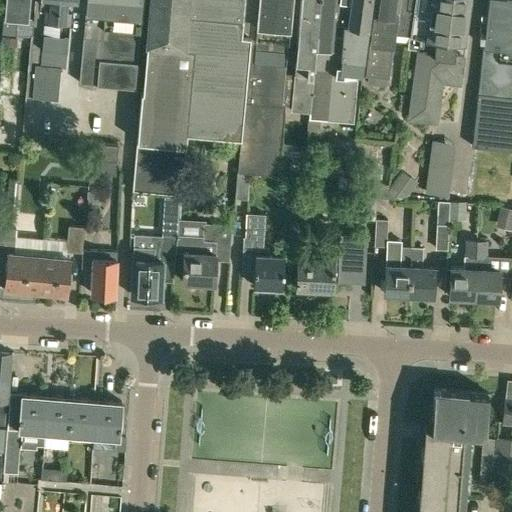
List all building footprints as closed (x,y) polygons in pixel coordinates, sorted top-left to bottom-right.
[(28,17),(29,0),(5,0),(2,35),(15,36),(16,35),(30,36),(30,34),(32,18),(28,17)] [(106,0),(86,0),(79,82),(99,84),(106,0)] [(142,0),(106,0),(99,84),(134,87),(142,0)] [(150,0),(141,122),(136,188),(181,192),(186,132),(239,137),(247,34),(240,34),(243,0),(150,0)] [(291,0),(259,0),(244,172),(275,175),(282,104),(285,72),(291,0)] [(282,104),(292,104),(291,110),(309,112),(319,0),(300,0),(294,73),(285,72),(282,104)] [(319,0),(309,112),(308,130),(319,131),(320,120),(327,120),(352,123),(357,77),(346,76),(347,71),(362,73),(370,0),(319,0)] [(408,35),(411,0),(375,0),(367,76),(391,79),(396,33),(408,35)] [(436,119),(441,79),(450,0),(411,0),(408,35),(406,46),(418,47),(410,116),(436,119)] [(459,81),(469,0),(450,0),(441,79),(459,81)] [(511,0),(488,0),(473,144),(511,148),(511,0)] [(45,8),(43,35),(68,37),(70,10),(67,10),(67,4),(50,2),(49,8),(45,8)] [(68,37),(43,35),(30,34),(30,36),(27,72),(24,96),(27,97),(24,135),(44,137),(48,98),(58,99),(61,66),(66,67),(68,37)] [(0,95),(20,96),(21,71),(0,70),(0,95)] [(422,192),(444,193),(446,140),(424,139),(422,192)] [(91,140),(90,159),(115,161),(117,142),(91,140)] [(357,183),(377,185),(387,186),(389,164),(359,161),(357,183)] [(401,169),(387,187),(386,196),(405,198),(417,182),(401,169)] [(291,177),(274,176),(274,192),(290,193),(291,177)] [(19,178),(8,177),(5,206),(16,207),(19,178)] [(386,196),(387,187),(387,186),(377,185),(376,198),(386,199),(386,196)] [(376,196),(363,196),(363,219),(375,220),(376,196)] [(447,248),(448,224),(450,201),(438,200),(435,247),(447,248)] [(466,201),(450,201),(449,219),(465,219),(466,201)] [(511,223),(511,207),(503,205),(499,222),(511,225),(511,223)] [(246,213),(245,236),(255,237),(253,285),(283,286),(284,255),(268,254),(268,248),(263,247),(264,214),(246,213)] [(384,292),(408,293),(411,246),(400,245),(401,239),(387,238),(388,219),(376,218),(374,245),(386,245),(384,292)] [(177,231),(177,237),(176,250),(184,251),(182,280),(214,282),(216,260),(227,261),(229,223),(203,221),(202,233),(177,231)] [(3,287),(35,290),(39,254),(41,237),(16,235),(17,227),(0,225),(0,256),(6,257),(3,287)] [(67,251),(82,252),(82,250),(83,250),(85,226),(68,225),(67,251)] [(364,283),(366,235),(340,233),(338,259),(315,258),(316,252),(298,252),(296,287),(332,289),(332,281),(364,283)] [(162,269),(175,270),(176,250),(177,237),(154,236),(153,259),(133,258),(131,294),(161,296),(162,269)] [(41,237),(39,254),(35,290),(66,293),(69,257),(65,256),(66,240),(41,237)] [(464,254),(476,255),(477,238),(465,237),(464,254)] [(477,238),(476,255),(486,256),(487,238),(477,238)] [(411,246),(408,293),(433,294),(434,267),(422,266),(423,246),(411,246)] [(117,252),(83,250),(82,250),(82,252),(81,268),(92,268),(90,292),(114,294),(117,252)] [(449,296),(474,297),(475,267),(451,266),(449,296)] [(500,269),(475,267),(474,297),(498,298),(500,269)] [(0,351),(0,376),(10,377),(12,353),(0,351)] [(0,401),(8,403),(10,377),(0,376),(0,401)] [(465,511),(466,509),(463,508),(462,508),(464,488),(465,488),(465,487),(468,487),(469,467),(466,467),(466,466),(467,446),(468,446),(468,445),(471,445),(472,430),(484,431),(487,392),(433,388),(432,407),(434,407),(438,407),(437,419),(431,418),(430,427),(429,442),(422,441),(420,462),(422,462),(422,461),(426,462),(425,483),(419,482),(417,503),(419,503),(423,503),(422,511),(465,511)] [(42,446),(43,433),(46,395),(21,393),(20,399),(9,398),(7,428),(6,428),(4,452),(3,472),(18,473),(20,447),(35,448),(36,445),(42,446)] [(68,434),(71,397),(46,395),(43,433),(42,446),(42,447),(67,448),(68,434)] [(96,399),(71,397),(68,434),(93,436),(96,399)] [(118,438),(120,401),(96,399),(93,436),(118,438)] [(511,399),(504,399),(502,422),(511,423),(511,399)] [(372,452),(376,414),(362,413),(359,450),(372,452)] [(482,437),(478,484),(490,485),(494,438),(482,437)] [(495,446),(492,478),(506,479),(509,448),(495,446)]
